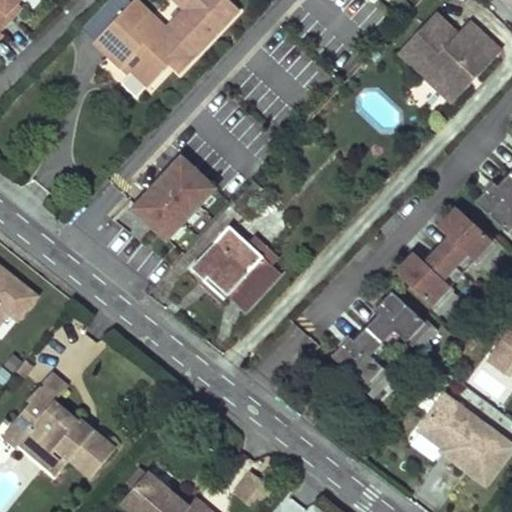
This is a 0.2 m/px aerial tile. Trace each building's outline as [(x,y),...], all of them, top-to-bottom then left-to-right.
[(0,0),(0,32),(21,11),(15,4),(18,0),(0,0)] [(238,11),(226,0),(194,0),(189,6),(193,10),(171,33),(167,29),(136,0),(134,0),(94,42),(121,68),(126,64),(132,70),(149,86),(171,63),(180,72),(238,11)] [(194,0),(175,0),(186,10),(167,29),(171,33),(193,10),(189,6),(194,0)] [(469,76),(472,79),(497,52),(477,32),(465,45),(454,34),(432,13),(399,48),(422,71),(418,75),(448,104),(466,85),(463,83),(469,76)] [(477,32),(465,22),(454,34),(465,45),(477,32)] [(418,75),(422,71),(399,48),(394,53),(418,75)] [(127,74),(132,70),(126,64),(121,68),(127,74)] [(469,76),(463,83),(466,85),(472,79),(469,76)] [(214,189),(177,154),(125,209),(162,244),(214,189)] [(504,233),(511,224),(511,167),(494,187),(489,182),(471,203),(504,233)] [(263,195),(251,185),(231,206),(243,217),(263,195)] [(431,308),(492,242),(452,206),(434,225),(445,235),(421,261),(409,251),(391,271),(431,308)] [(207,277),(228,296),(245,311),(280,273),(230,227),(191,268),(204,280),(207,277)] [(18,317),(36,295),(0,266),(0,312),(5,306),(9,310),(18,317)] [(222,303),(228,296),(207,277),(204,280),(201,284),(222,303)] [(361,387),(423,321),(390,291),(371,311),(376,315),(352,341),(347,337),(328,357),(361,387)] [(0,320),(9,310),(5,306),(0,312),(0,320)] [(511,332),(488,366),(510,382),(511,378),(511,332)] [(27,360),(17,372),(25,378),(34,367),(27,360)] [(31,404),(12,426),(25,437),(23,440),(48,461),(53,455),(67,439),(79,449),(69,460),(91,478),(116,449),(94,430),(90,436),(78,425),(80,423),(56,402),(69,388),(52,373),(28,402),(31,404)] [(466,470),(486,484),(511,448),(511,445),(444,396),(419,430),(444,448),(448,441),(458,448),(453,455),(469,467),(466,470)] [(78,425),(90,436),(94,430),(82,420),(80,423),(78,425)] [(12,426),(3,437),(15,448),(23,440),(25,437),(12,426)] [(53,455),(65,465),(69,460),(79,449),(67,439),(53,455)] [(448,441),(444,448),(441,451),(466,470),(469,467),(453,455),(458,448),(448,441)] [(246,471),(232,501),(255,511),(259,511),(273,484),(246,471)] [(165,486),(148,472),(121,504),(131,511),(211,511),(195,498),(189,506),(169,490),(166,494),(161,490),(165,486)] [(169,490),(165,486),(161,490),(166,494),(169,490)]
